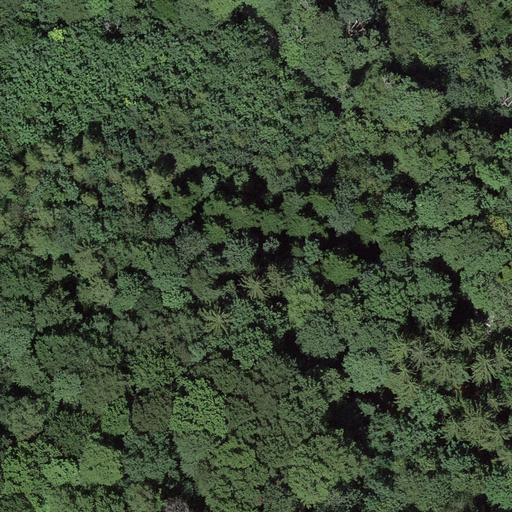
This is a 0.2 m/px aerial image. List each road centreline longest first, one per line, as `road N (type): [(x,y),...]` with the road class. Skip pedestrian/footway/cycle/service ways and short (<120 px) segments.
road 1 (track): [(0,511),(38,450),(91,408),(136,378),(196,362),(258,357),(308,370),(511,470)]
road 2 (track): [(511,348),(237,0)]
